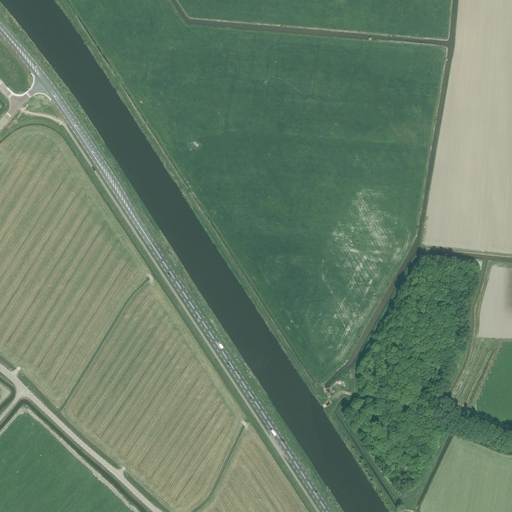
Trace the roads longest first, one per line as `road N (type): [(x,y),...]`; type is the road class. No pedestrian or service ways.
road 1 (track): [(61,0),(316,394),(403,407)]
road 2 (primary): [(326,511),(44,81)]
road 3 (unclassified): [(158,511),(24,390)]
